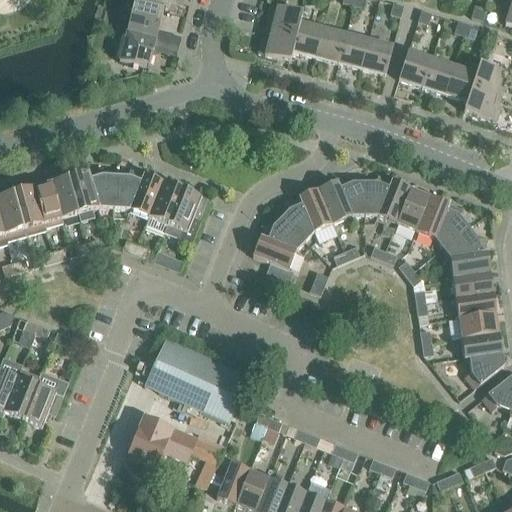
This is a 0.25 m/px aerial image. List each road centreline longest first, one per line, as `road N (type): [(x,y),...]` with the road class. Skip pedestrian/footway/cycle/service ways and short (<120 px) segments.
road 1 (residential): [(344,133),(241,204),(206,312)]
road 2 (residential): [(0,150),(208,88)]
road 3 (residential): [(509,372),(499,317),(511,196)]
road 4 (residential): [(511,187),(344,133)]
road 5 (residential): [(344,133),(208,88)]
